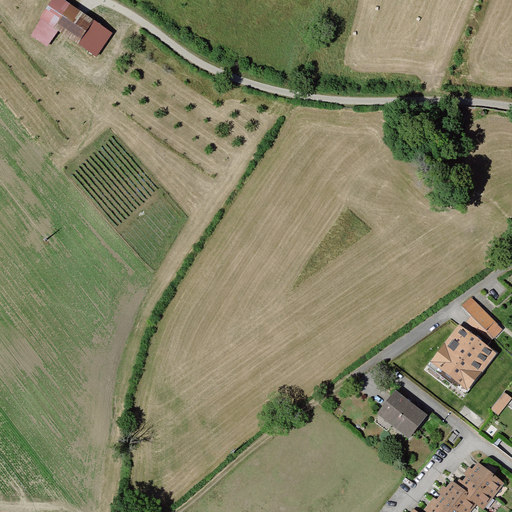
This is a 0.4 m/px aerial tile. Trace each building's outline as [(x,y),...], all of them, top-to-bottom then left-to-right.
[(62,0),(53,0),(40,21),(97,59),(114,34),(62,0)] [(495,339),(503,330),(476,303),(467,312),(476,321),(495,339)] [(491,342),(495,339),(476,321),(473,324),(491,342)] [(465,389),(494,353),(458,324),(429,361),(465,389)] [(406,439),(424,416),(392,390),(374,413),(406,439)] [(497,404),(491,410),(498,416),(504,410),(497,404)] [(465,474),(494,498),(504,485),(476,461),(465,474)] [(455,486),(477,504),(483,510),(494,498),(465,474),(455,486)] [(439,492),(462,511),(470,511),(477,504),(455,486),(449,481),(439,492)] [(430,503),(440,511),(462,511),(439,492),(430,503)] [(422,511),(440,511),(430,503),(422,511)]
